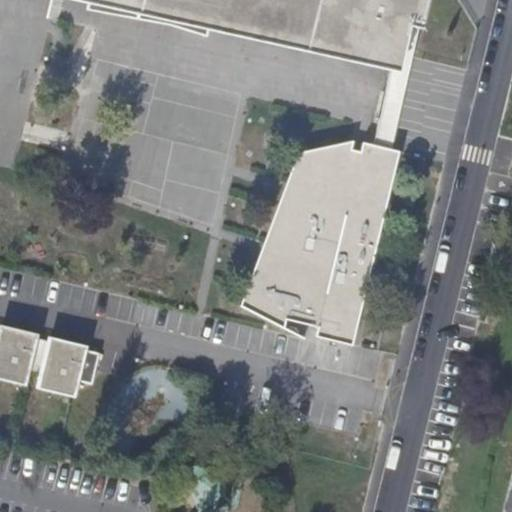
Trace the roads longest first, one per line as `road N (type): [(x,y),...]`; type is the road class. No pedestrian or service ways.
road 1 (residential): [(511,0),(393,511)]
road 2 (unknown): [(154,511),(147,434),(122,407),(93,385),(0,358)]
